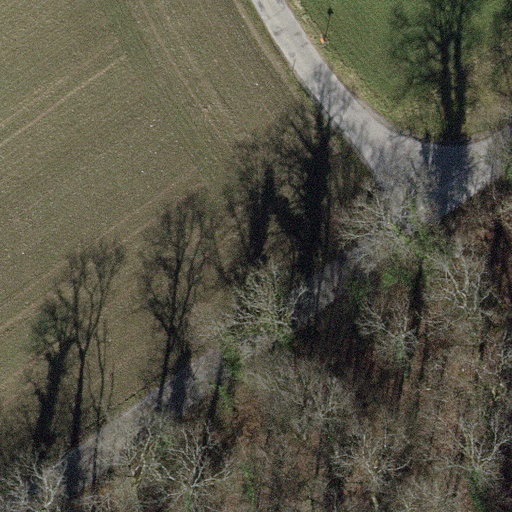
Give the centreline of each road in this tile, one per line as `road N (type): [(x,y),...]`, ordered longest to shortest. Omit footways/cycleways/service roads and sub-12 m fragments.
road 1 (track): [(432,200),(32,511)]
road 2 (unclassified): [(511,142),(432,200),(360,128),(270,0)]
